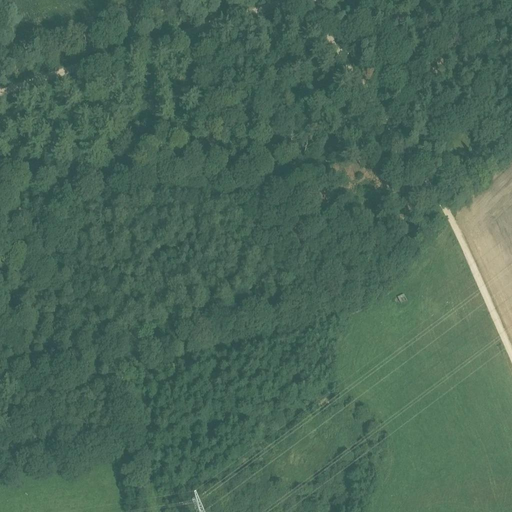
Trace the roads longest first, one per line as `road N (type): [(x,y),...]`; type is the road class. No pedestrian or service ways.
road 1 (track): [(511,353),(454,226),(308,0)]
road 2 (track): [(312,5),(271,77),(226,129),(180,158),(0,229)]
road 3 (track): [(0,90),(282,0)]
